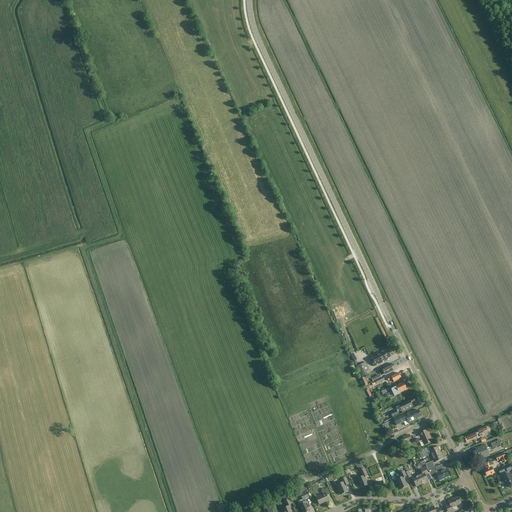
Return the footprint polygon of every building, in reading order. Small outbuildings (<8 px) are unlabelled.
[(382,361),(390,357),(387,350),(381,353),(380,352),(369,357),(374,366),(382,362),(382,361)] [(371,374),(366,362),(356,367),(361,378),(371,374)] [(383,373),(385,376),(393,372),(392,370),(395,368),(395,367),(394,365),(393,364),(387,367),(386,367),(382,369),(378,371),(380,375),(383,373)] [(398,380),(401,378),(398,373),(395,375),(395,374),(387,378),(388,381),(392,379),(394,382),(398,380)] [(381,378),(373,382),(371,383),(373,386),(384,380),(383,377),(381,378)] [(392,390),(393,392),(395,396),(400,393),(399,393),(406,389),(403,383),(396,387),(396,388),(392,390)] [(389,387),(381,392),(383,396),(391,391),(389,387)] [(411,404),(415,403),(413,399),(401,404),(404,409),(411,405),(411,404)] [(405,426),(409,424),(417,420),(417,419),(421,416),(418,410),(411,414),(410,412),(403,416),(402,414),(393,419),(396,426),(403,422),(405,426)] [(477,430),(478,432),(475,433),(464,437),(467,443),(477,438),(480,437),(479,435),(488,431),(486,427),(477,430)] [(427,430),(419,434),(424,445),(432,442),(427,430)] [(409,434),(402,437),(405,443),(412,440),(409,434)] [(473,452),(476,460),(479,458),(480,460),(489,456),(485,445),(477,448),(477,450),(476,451),(473,452)] [(422,459),(430,455),(431,457),(440,453),(438,447),(429,451),(426,452),(425,449),(419,452),(422,459)] [(433,463),(434,463),(443,459),(440,453),(431,457),(433,461),(425,465),(428,471),(435,467),(433,463)] [(503,453),(495,457),(497,461),(501,460),(502,463),(507,461),(503,453)] [(487,476),(494,473),(492,468),(491,468),(489,463),(485,464),(487,470),(484,471),(485,473),(485,474),(485,475),(486,476),(487,476)] [(509,464),(498,470),(500,474),(506,471),(506,472),(511,470),(509,464)] [(420,469),(420,470),(419,470),(421,474),(418,475),(422,484),(428,482),(425,475),(428,474),(425,467),(420,469)] [(428,471),(428,473),(430,477),(436,475),(439,481),(449,477),(445,469),(437,473),(435,467),(428,471)] [(361,488),(368,485),(365,477),(367,476),(364,468),(359,470),(362,477),(357,479),(361,488)] [(403,478),(406,477),(404,471),(396,475),(398,479),(396,480),(401,489),(407,486),(403,478)] [(511,478),(509,473),(502,477),(504,480),(502,481),(504,485),(506,484),(508,488),(511,485),(511,478)] [(418,475),(412,478),(416,487),(422,484),(418,475)] [(336,485),(339,491),(338,492),(339,495),(348,492),(345,486),(349,484),(346,478),(341,480),(342,483),(336,485)] [(326,496),(330,494),(327,488),(321,491),(323,495),(316,498),(319,505),(328,500),(326,496)] [(308,504),(307,505),(305,500),(309,498),(306,492),(301,495),(304,503),(299,505),(302,511),(308,511),(310,511),(308,508),(310,507),(308,504)] [(453,511),(452,508),(461,504),(458,497),(448,501),(449,505),(445,506),(446,510),(445,510),(445,511),(453,511)] [(282,511),(291,511),(290,508),(292,507),(289,499),(284,501),(287,507),(282,510),(282,511)] [(254,502),(257,509),(263,507),(260,500),(254,502)]
